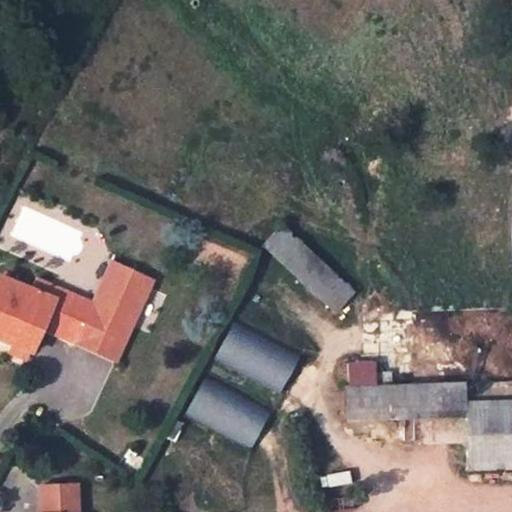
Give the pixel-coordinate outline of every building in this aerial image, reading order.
[(193,0),(192,2),(191,3),(191,6),(193,9),(195,9),(198,9),(200,7),(201,5),(201,4),(199,1),(197,0),(193,0)] [(282,225),(262,246),(334,314),(355,292),(282,225)] [(0,340),(11,345),(28,352),(31,353),(42,328),(75,342),(85,320),(92,303),(35,280),(30,293),(0,280),(0,340)] [(131,320),(92,303),(85,320),(125,336),(131,320)] [(236,318),(214,359),(278,394),(301,353),(236,318)] [(125,336),(85,320),(75,342),(115,359),(125,336)] [(28,352),(11,345),(9,351),(25,358),(28,352)] [(345,359),(347,420),(466,417),(465,405),(464,383),(377,385),(376,357),(345,359)] [(205,377),(184,416),(249,451),(270,411),(205,377)] [(511,403),(465,405),(466,417),(467,470),(511,468),(511,403)]
